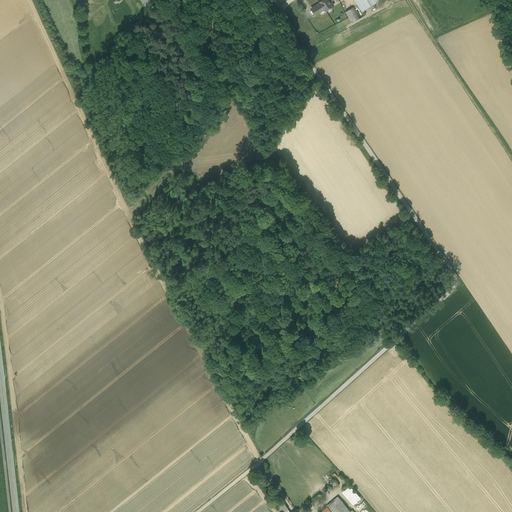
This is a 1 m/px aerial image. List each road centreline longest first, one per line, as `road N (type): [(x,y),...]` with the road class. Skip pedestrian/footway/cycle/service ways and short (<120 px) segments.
road 1 (track): [(263,458),(457,282),(281,9)]
road 2 (track): [(407,0),(511,157)]
road 3 (tertiary): [(0,373),(16,511)]
